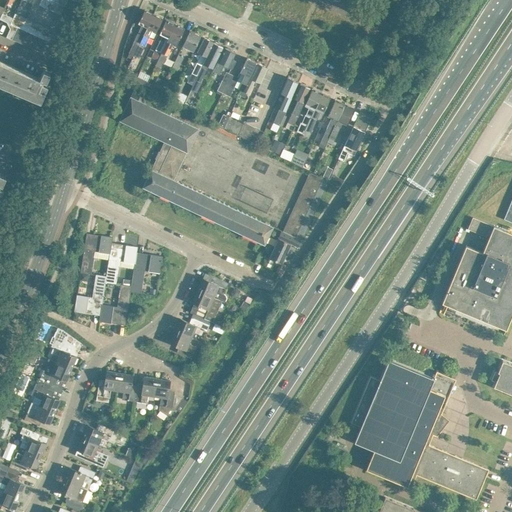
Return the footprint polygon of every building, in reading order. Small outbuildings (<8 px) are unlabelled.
[(53,1),(51,0),(47,0),(44,7),(49,9),(53,1)] [(326,0),(351,12),(356,0),(326,0)] [(53,11),(57,3),(53,1),(49,9),(53,11)] [(58,14),(62,5),(57,3),(53,11),(58,14)] [(133,55),(153,14),(139,7),(133,21),(142,25),(128,52),(133,55)] [(15,26),(20,16),(15,13),(13,19),(10,24),(15,26)] [(16,27),(15,26),(10,24),(13,19),(2,14),(0,17),(0,19),(7,23),(9,28),(6,37),(11,39),(16,27)] [(156,32),(163,18),(153,14),(133,55),(133,56),(139,58),(149,37),(152,30),(156,32)] [(21,29),(26,18),(20,16),(15,26),(16,27),(21,29)] [(26,32),(31,21),(26,18),(21,29),(22,30),(26,32)] [(161,53),(176,24),(166,20),(160,34),(163,35),(156,50),(161,53)] [(32,34),(37,24),(31,21),(26,32),(28,32),(32,34)] [(37,37),(42,26),(37,24),(32,34),(33,35),(37,37)] [(184,28),(176,24),(161,53),(156,64),(161,67),(172,44),(176,46),(178,43),(183,45),(189,32),(184,30),(184,28)] [(43,39),(48,29),(42,26),(37,37),(39,37),(43,39)] [(22,30),(21,29),(16,27),(11,39),(17,41),(22,30)] [(48,42),(53,31),(48,29),(43,39),(44,40),(48,42)] [(362,29),(355,44),(373,52),(380,37),(362,29)] [(28,32),(26,32),(22,30),(17,41),(23,44),(28,32)] [(56,45),(59,34),(53,31),(48,42),(49,42),(55,45),(56,45)] [(189,32),(183,45),(182,46),(193,51),(200,36),(189,31),(189,32)] [(28,46),(33,35),(32,34),(28,32),(23,44),(28,46)] [(34,49),(39,37),(37,37),(33,35),(28,46),(34,49)] [(39,51),(44,40),(43,39),(39,37),(34,49),(39,51)] [(198,74),(213,42),(204,38),(197,52),(198,53),(198,54),(201,55),(192,73),(197,76),(198,74)] [(44,53),(49,42),(48,42),(44,40),(39,51),(44,53)] [(50,56),(55,45),(49,42),(44,53),(50,56)] [(222,46),(213,42),(198,74),(203,76),(208,65),(212,67),(222,46)] [(224,47),(212,71),(219,74),(223,67),(227,69),(228,67),(232,68),(235,61),(232,59),(236,53),(231,51),(231,49),(227,47),(225,48),(224,47)] [(184,58),(178,55),(172,68),(177,70),(184,58)] [(244,91),(257,63),(252,60),(252,59),(248,58),(246,58),(240,72),(244,74),(237,89),(241,90),(244,91)] [(0,63),(0,83),(41,100),(48,84),(42,82),(43,79),(46,80),(50,72),(44,69),(40,78),(43,79),(42,82),(0,63)] [(260,83),(267,68),(257,63),(244,91),(241,90),(239,95),(245,98),(247,93),(248,94),(255,80),(260,83)] [(122,77),(122,78),(134,83),(134,82),(137,76),(133,74),(131,73),(126,70),(122,77)] [(222,93),(227,82),(229,83),(233,75),(225,72),(216,90),(222,93)] [(230,97),(238,78),(233,75),(229,83),(227,82),(222,93),(230,97)] [(147,83),(148,81),(137,76),(134,82),(145,87),(147,83)] [(287,77),(280,93),(285,95),(272,122),(279,125),(281,121),(298,82),(287,77)] [(201,82),(196,80),(191,89),(196,92),(201,82)] [(161,90),(147,83),(145,87),(159,94),(161,90)] [(287,122),(293,125),(310,88),(300,83),(293,98),(297,100),(287,122)] [(253,128),(267,91),(257,87),(243,124),(253,128)] [(119,119),(163,140),(162,144),(142,186),(153,192),(256,240),(264,244),(272,226),(173,179),(175,174),(177,170),(179,164),(185,151),(186,152),(197,128),(170,115),(173,107),(134,89),(131,96),(130,96),(119,119)] [(307,125),(321,93),(311,89),(304,105),(308,107),(301,123),(307,125)] [(323,114),(330,97),(321,93),(307,125),(304,130),(311,133),(317,119),(320,119),(321,118),(323,114)] [(183,107),(185,101),(174,95),(171,102),(182,107),(183,107)] [(328,138),(344,104),(335,99),(327,116),(331,118),(325,132),(320,144),(325,146),(328,138)] [(193,112),(196,106),(185,101),(183,107),(193,112)] [(353,108),(344,104),(328,138),(333,140),(341,123),(346,125),(353,108)] [(346,140),(344,145),(356,150),(365,132),(359,130),(366,114),(360,111),(353,126),(346,140)] [(224,128),(229,117),(223,114),(218,125),(224,128)] [(237,135),(242,124),(229,117),(224,128),(237,135)] [(346,140),(353,126),(349,124),(342,138),(346,140)] [(274,140),(270,149),(280,154),(284,145),(274,140)] [(289,163),(293,156),(282,150),(279,157),(289,163)] [(300,168),(307,157),(295,151),(293,156),(289,163),(300,168)] [(347,153),(342,151),(338,159),(343,162),(347,153)] [(328,181),(309,172),(282,231),(293,236),(293,235),(301,239),(328,181)] [(332,174),(329,180),(339,186),(343,180),(332,174)] [(511,233),(494,226),(493,226),(472,217),(468,229),(488,238),(482,252),(466,245),(442,303),(447,305),(443,314),(444,314),(447,305),(506,329),(504,334),(511,315),(511,233)] [(297,248),(301,239),(293,235),(293,236),(282,231),(273,249),(270,248),(266,255),(270,257),(275,260),(282,263),(290,245),(297,248)] [(86,233),(80,272),(91,274),(94,251),(110,254),(112,243),(113,237),(86,233)] [(138,247),(112,243),(110,254),(106,276),(105,282),(116,284),(120,261),(135,263),(135,264),(137,253),(138,247)] [(162,257),(137,253),(135,264),(135,263),(131,286),(130,292),(131,292),(141,293),(145,271),(160,273),(162,257)] [(100,316),(102,304),(105,282),(106,276),(96,274),(92,297),(77,294),(74,311),(100,315),(100,316)] [(228,284),(206,274),(204,279),(203,279),(197,291),(214,298),(221,301),(225,302),(226,298),(225,295),(224,294),(228,284)] [(125,325),(131,292),(130,292),(131,286),(121,284),(117,307),(102,304),(100,316),(100,315),(99,321),(125,325)] [(212,322),(218,307),(221,301),(197,291),(192,302),(198,305),(194,314),(212,322)] [(180,319),(175,331),(192,338),(194,332),(202,335),(204,330),(207,331),(209,325),(193,318),(190,323),(180,319)] [(76,357),(71,354),(77,340),(62,329),(57,327),(53,336),(52,336),(49,343),(52,344),(51,346),(53,347),(50,353),(58,356),(56,361),(71,368),(76,357)] [(189,344),(192,338),(175,331),(170,343),(180,347),(178,353),(191,359),(196,347),(189,344)] [(66,381),(71,368),(56,361),(48,358),(40,376),(54,382),(57,377),(66,381)] [(439,420),(453,387),(456,379),(436,371),(434,378),(389,359),(380,380),(370,376),(351,422),(361,426),(354,442),(374,450),(366,469),(407,486),(411,487),(416,475),(476,499),(485,477),(488,470),(489,469),(454,455),(453,458),(447,455),(449,453),(429,444),(433,435),(437,436),(446,425),(439,420)] [(511,363),(502,360),(498,372),(499,372),(493,386),(511,393),(511,363)] [(117,390),(120,373),(107,371),(105,381),(99,380),(96,400),(109,402),(111,389),(117,390)] [(132,375),(120,373),(117,390),(124,391),(122,399),(134,401),(137,387),(131,386),(132,375)] [(155,396),(157,379),(145,377),(143,387),(142,387),(141,387),(141,386),(140,386),(139,386),(138,386),(138,387),(137,387),(134,401),(147,403),(148,395),(155,396)] [(170,381),(157,379),(155,396),(161,397),(159,410),(167,415),(172,407),(174,392),(168,391),(170,381)] [(55,412),(58,404),(60,400),(50,396),(52,390),(48,389),(50,385),(37,380),(33,389),(36,390),(34,396),(42,399),(39,405),(55,412)] [(180,412),(185,404),(187,402),(182,399),(175,409),(180,412)] [(50,424),(55,412),(39,405),(31,402),(29,408),(24,419),(38,425),(40,420),(50,424)] [(87,425),(82,437),(98,444),(101,438),(109,441),(113,430),(100,424),(98,429),(87,425)] [(28,443),(25,449),(41,456),(46,444),(36,440),(39,434),(23,427),(20,433),(23,434),(20,440),(28,443)] [(96,450),(98,444),(82,437),(77,449),(87,453),(85,459),(103,467),(108,455),(96,450)] [(6,446),(3,455),(11,458),(14,449),(6,446)] [(36,468),(41,456),(25,449),(24,453),(16,450),(11,463),(9,467),(20,472),(22,468),(24,469),(26,463),(36,468)] [(69,468),(64,480),(88,490),(96,472),(81,466),(79,472),(69,468)] [(0,487),(21,497),(26,485),(16,481),(20,472),(9,467),(7,470),(1,468),(0,470),(0,487)] [(88,490),(64,480),(59,491),(69,496),(65,505),(81,511),(82,511),(86,503),(83,502),(88,490)] [(16,509),(21,497),(0,487),(0,508),(4,510),(6,504),(16,509)] [(421,511),(385,497),(381,507),(378,511),(421,511)]
